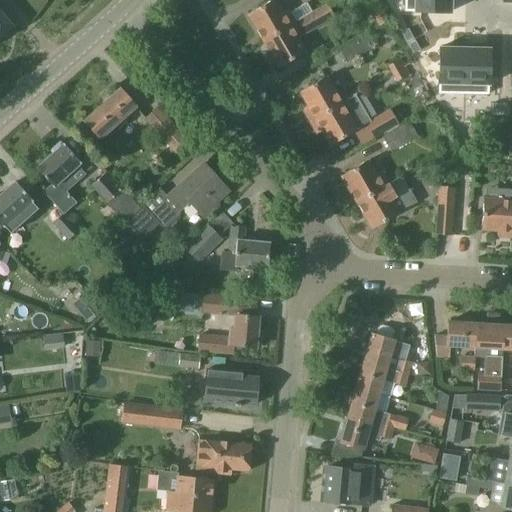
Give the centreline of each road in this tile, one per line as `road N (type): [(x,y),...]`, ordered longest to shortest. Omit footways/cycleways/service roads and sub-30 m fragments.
road 1 (residential): [(329,248),(120,12)]
road 2 (residential): [(280,511),(302,301),(329,248)]
road 3 (residential): [(511,282),(372,272),(329,248)]
road 4 (tertiary): [(0,120),(120,12)]
